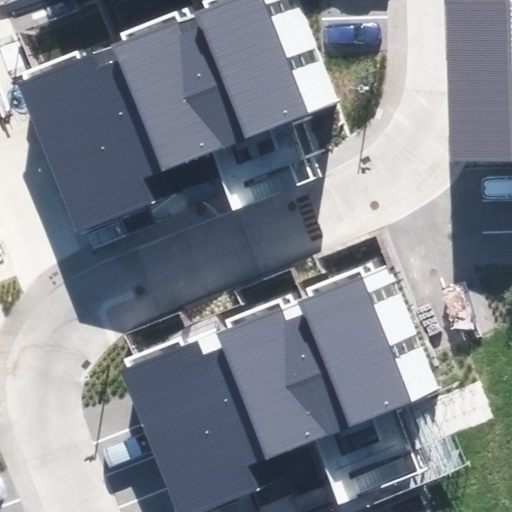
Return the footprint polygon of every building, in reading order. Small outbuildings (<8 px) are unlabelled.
[(248,138),(338,104),(297,0),(227,0),(198,11),(248,138)] [(511,158),(509,0),(487,0),(449,0),(450,159),(511,158)] [(248,138),(198,11),(110,46),(161,173),(248,138)] [(161,173),(110,46),(14,84),(77,233),(153,202),(144,179),(161,173)] [(13,154),(0,158),(0,263),(48,246),(13,154)] [(298,301),(346,427),(411,402),(363,277),(298,301)] [(268,459),(346,427),(298,301),(218,333),(268,459)] [(268,459),(218,333),(121,372),(177,511),(204,511),(278,482),(268,459)]
